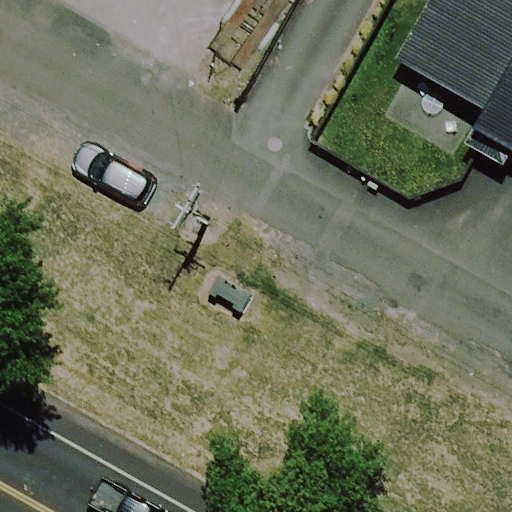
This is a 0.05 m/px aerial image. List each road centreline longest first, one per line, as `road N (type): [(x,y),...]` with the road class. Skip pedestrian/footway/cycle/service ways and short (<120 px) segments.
road 1 (residential): [(0,34),(511,324)]
road 2 (unknown): [(260,182),(364,0)]
